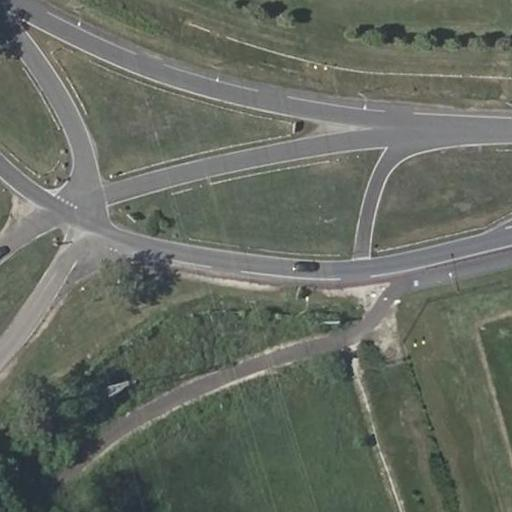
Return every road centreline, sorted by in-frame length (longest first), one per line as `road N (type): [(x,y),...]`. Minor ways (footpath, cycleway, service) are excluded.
road 1 (tertiary): [(419,127),(214,90),(95,47),(4,0)]
road 2 (tertiary): [(419,127),(175,175),(72,216)]
road 3 (tertiary): [(116,236),(198,258),(364,270)]
road 4 (tertiary): [(72,216),(82,146),(53,85),(0,8)]
road 5 (unclassified): [(419,127),(382,166),(365,224),(364,270)]
road 6 (tertiary): [(364,270),(505,239)]
road 7 (tertiary): [(0,365),(72,261)]
